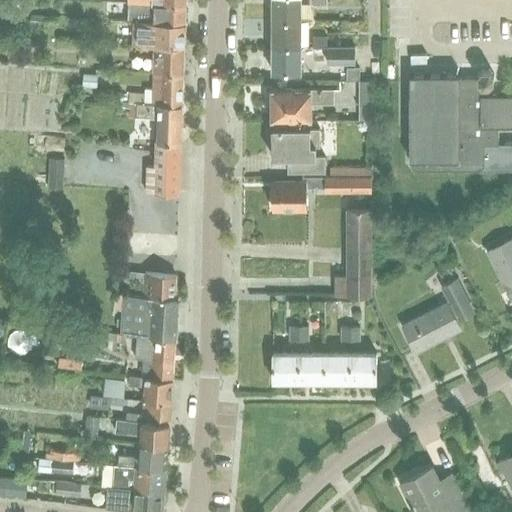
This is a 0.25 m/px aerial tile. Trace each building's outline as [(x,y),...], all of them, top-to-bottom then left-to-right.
[(300,0),(271,0),(272,20),(301,20),(300,0)] [(128,2),(127,20),(132,20),(152,22),(184,23),(184,4),(141,3),(134,2),(128,2)] [(30,15),(30,22),(47,23),(47,16),(30,15)] [(132,20),(131,42),(141,43),(144,43),(153,44),(183,45),(184,23),(152,22),(132,20)] [(301,20),(272,20),(272,45),(300,45),(301,20)] [(313,45),(327,45),(327,36),(313,36),(313,45)] [(141,43),(141,48),(153,49),(152,66),(152,70),(182,72),(183,45),(153,44),(144,43),(141,43)] [(300,45),(272,45),(271,71),(300,71),(300,45)] [(327,45),(313,45),(313,54),(327,54),(327,62),(355,62),(355,46),(327,46),(327,45)] [(411,73),(409,73),(409,84),(409,159),(412,159),(412,164),(415,168),(481,168),(487,168),(511,168),(511,142),(498,142),(498,125),(511,125),(511,93),(488,93),(488,84),(489,84),(493,79),(494,73),(489,68),(482,68),(477,71),(477,75),(460,75),(460,73),(411,73)] [(181,104),(182,72),(152,70),(151,88),(144,88),(144,92),(128,91),(128,96),(120,96),(120,99),(181,104)] [(83,74),(83,87),(97,87),(98,75),(83,74)] [(371,117),(371,99),(371,80),(358,80),(358,118),(371,117)] [(333,103),(333,88),(272,87),(271,118),(310,118),(310,103),(333,103)] [(177,193),(179,167),(181,104),(120,99),(117,99),(117,105),(129,105),(129,115),(157,117),(156,140),(155,141),(154,165),(147,165),(145,191),(177,193)] [(272,143),(272,156),(287,156),(287,172),(325,172),(325,155),(311,155),(311,144),(319,144),(319,127),(272,127),(272,129),(267,129),(267,143),(272,143)] [(64,140),(45,139),(44,148),(64,149),(64,140)] [(63,158),(49,157),(47,187),(62,188),(63,158)] [(370,191),(370,175),(301,175),(301,179),(271,179),(271,207),(306,208),(306,187),(324,187),(324,191),(370,191)] [(371,294),(371,208),(346,208),(346,275),(335,275),(335,294),(371,294)] [(460,233),(450,239),(454,247),(465,241),(460,233)] [(511,236),(488,249),(511,297),(511,236)] [(447,281),(454,276),(441,263),(435,268),(447,281)] [(141,295),(173,298),(174,289),(175,275),(124,270),(123,278),(142,280),(141,295)] [(461,326),(454,314),(458,313),(460,318),(477,309),(459,275),(442,284),(451,301),(448,303),(448,301),(403,325),(416,350),(461,326)] [(119,332),(136,334),(145,334),(175,337),(177,298),(173,298),(141,295),(122,293),(120,330),(119,332)] [(300,338),(300,324),(291,324),(291,337),(300,338)] [(300,324),(300,338),(309,338),(309,324),(300,324)] [(351,338),(351,324),(342,324),(342,338),(351,338)] [(360,324),(351,324),(351,338),(360,338),(360,324)] [(119,341),(119,332),(97,330),(97,339),(119,341)] [(175,337),(145,334),(136,334),(134,357),(144,358),(142,376),(172,378),(175,337)] [(298,380),(299,351),(273,350),(273,380),(298,380)] [(299,351),(298,380),(324,380),(324,351),(299,351)] [(324,351),(324,380),(350,380),(350,351),(324,351)] [(350,351),(350,380),(376,380),(376,351),(350,351)] [(82,360),(58,357),(57,365),(81,368),(82,360)] [(172,378),(142,376),(129,375),(128,384),(144,386),(143,399),(170,402),(172,378)] [(107,377),(107,382),(105,395),(122,397),(124,379),(107,377)] [(126,413),(125,420),(154,422),(169,423),(170,402),(143,399),(142,416),(126,413)] [(98,416),(86,415),(83,436),(96,438),(98,416)] [(154,422),(125,420),(116,419),(115,431),(140,434),(140,442),(145,443),(167,445),(169,423),(154,422)] [(145,443),(140,442),(137,442),(136,454),(118,453),(118,463),(165,467),(167,445),(145,443)] [(47,458),(53,458),(73,460),(80,461),(80,453),(47,451),(47,458)] [(511,451),(497,460),(511,486),(511,451)] [(73,460),(53,458),(52,469),(72,471),(73,460)] [(102,462),(101,484),(106,485),(164,490),(165,467),(118,463),(114,463),(102,462)] [(447,511),(467,511),(469,511),(454,480),(442,486),(431,466),(401,481),(416,511),(436,511),(445,508),(447,511)] [(0,476),(0,493),(26,496),(28,479),(0,476)] [(80,495),(81,483),(57,481),(56,493),(80,495)] [(106,485),(104,507),(132,510),(154,511),(162,511),(164,490),(106,485)]
